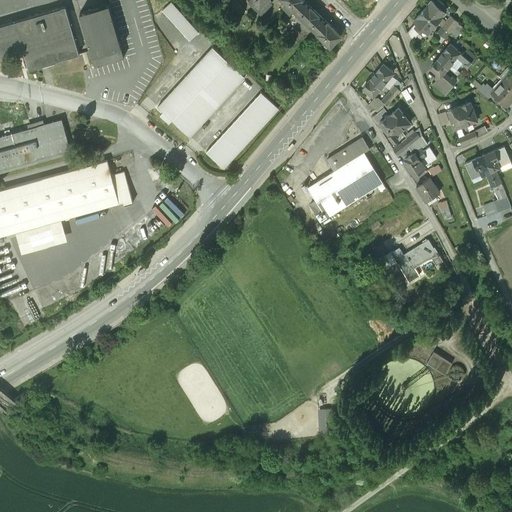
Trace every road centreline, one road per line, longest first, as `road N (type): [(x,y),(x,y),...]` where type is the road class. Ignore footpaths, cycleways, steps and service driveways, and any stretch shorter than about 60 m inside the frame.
road 1 (tertiary): [(0,380),(126,298),(193,240),(367,39)]
road 2 (track): [(344,511),(511,392)]
road 3 (residential): [(446,153),(511,308)]
road 4 (residential): [(390,11),(446,153)]
